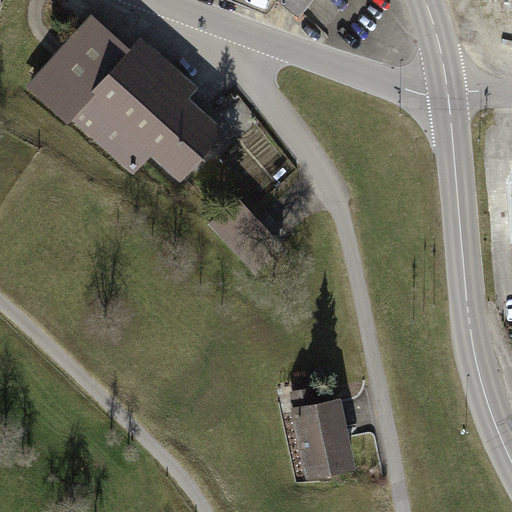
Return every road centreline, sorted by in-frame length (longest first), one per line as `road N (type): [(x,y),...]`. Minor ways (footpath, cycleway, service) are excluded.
road 1 (track): [(184,16),(227,57),(339,200),(402,511)]
road 2 (secondary): [(511,459),(489,404),(459,281),(449,89)]
road 3 (residential): [(144,0),(360,74),(449,89)]
road 4 (track): [(201,511),(155,447),(0,302)]
